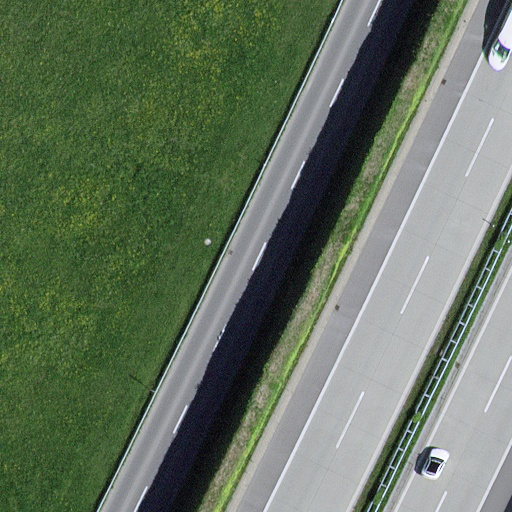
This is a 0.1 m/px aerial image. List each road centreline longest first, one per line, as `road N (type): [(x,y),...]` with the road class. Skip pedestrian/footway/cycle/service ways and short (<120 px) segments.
road 1 (unclassified): [(395,0),(148,511)]
road 2 (motorway): [(511,77),(303,511)]
road 3 (motorway): [(433,511),(511,349)]
